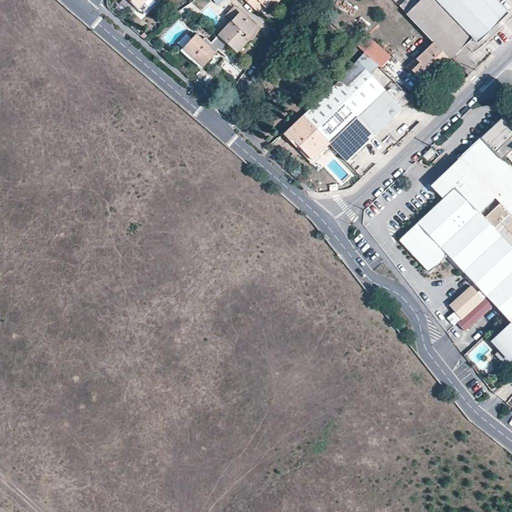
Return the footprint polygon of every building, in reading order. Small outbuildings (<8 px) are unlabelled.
[(130,0),(138,9),(147,0),(130,0)] [(245,0),(255,9),(263,0),(245,0)] [(389,0),(380,8),(390,20),(401,11),(391,0),(389,0)] [(406,0),(400,7),(407,14),(418,3),(414,0),(406,0)] [(434,43),(450,59),(472,38),(470,35),(477,30),(484,36),(508,13),(495,0),(420,0),(418,3),(407,14),(434,43)] [(233,24),(219,38),(229,48),(237,55),(249,43),(261,31),(253,24),(251,26),(235,11),(227,18),(233,24)] [(484,36),(477,30),(470,35),(472,38),(478,42),(484,36)] [(222,55),(229,48),(219,38),(212,45),(206,39),(204,41),(197,35),(183,50),(203,69),(213,58),(217,54),(216,54),(218,52),(222,55)] [(379,66),(381,67),(390,58),(365,35),(356,45),(365,53),(379,66)] [(393,41),(383,45),(386,51),(396,47),(393,41)] [(425,84),(450,59),(434,43),(416,59),(408,67),(412,71),(425,84)] [(365,53),(357,61),(370,75),(379,66),(365,53)] [(412,71),(408,67),(416,59),(415,58),(406,67),(411,72),(412,71)] [(329,144),(347,162),(403,108),(370,75),(357,61),(338,79),(340,81),(304,116),(330,143),(329,144)] [(330,143),(304,116),(284,134),(295,147),(298,145),(312,160),(329,144),(330,143)] [(506,226),(511,232),(511,169),(502,158),(506,154),(511,148),(511,124),(504,116),(459,157),(474,173),(464,182),(476,194),(485,185),(495,196),(500,201),(510,212),(507,216),(511,220),(506,226)] [(436,151),(432,147),(424,154),(428,159),(436,151)] [(474,173),(459,157),(450,166),(450,167),(464,182),(474,173)] [(422,193),(434,207),(449,192),(441,183),(447,178),(457,189),(464,182),(450,167),(422,193)] [(448,254),(487,294),(511,271),(511,232),(506,226),(505,227),(499,233),(492,226),(484,217),(478,211),(469,201),(476,194),(464,182),(457,189),(447,178),(441,183),(449,192),(434,207),(401,239),(430,270),(448,254)] [(469,201),(478,211),(495,196),(485,185),(476,194),(469,201)] [(500,201),(484,217),(492,226),(499,233),(505,227),(506,226),(511,220),(507,216),(510,212),(500,201)] [(511,271),(487,294),(494,302),(511,320),(511,271)] [(447,304),(460,319),(483,298),(470,284),(447,304)] [(494,302),(487,294),(483,298),(460,319),(457,322),(464,329),(494,302)] [(511,325),(510,323),(494,338),(511,356),(511,325)]
